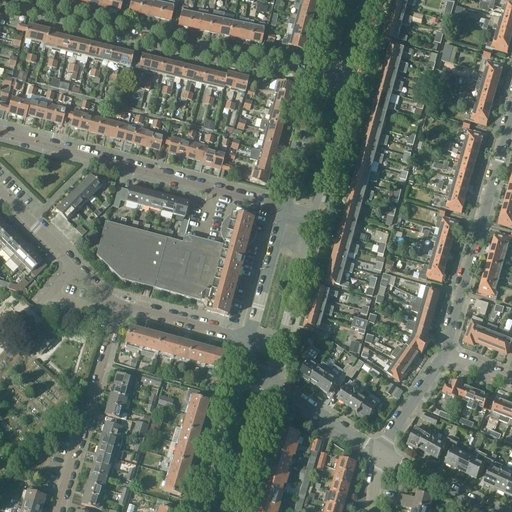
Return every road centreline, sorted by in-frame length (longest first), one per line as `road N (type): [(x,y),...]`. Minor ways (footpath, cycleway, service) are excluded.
road 1 (residential): [(321,81),(0,1)]
road 2 (residential): [(0,133),(288,211)]
road 3 (residential): [(444,353),(511,116)]
road 4 (residential): [(121,307),(58,511)]
road 5 (residential): [(121,307),(0,190)]
road 6 (residential): [(239,375),(199,511)]
road 7 (residential): [(288,211),(248,343)]
road 8 (residential): [(279,351),(315,219)]
road 9 (residential): [(315,219),(352,89)]
road 10 (residential): [(321,81),(288,211)]
road 11 (residential): [(233,511),(270,384)]
road 12 (residential): [(248,343),(121,307)]
road 13 (residential): [(379,451),(493,511)]
road 14 (residential): [(270,384),(379,451)]
